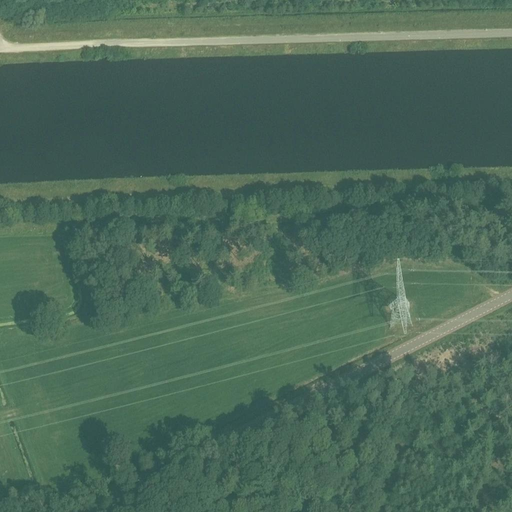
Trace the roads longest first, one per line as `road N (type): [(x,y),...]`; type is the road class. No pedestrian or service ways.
road 1 (unclassified): [(0,49),(511,34)]
road 2 (secondary): [(93,511),(511,300)]
